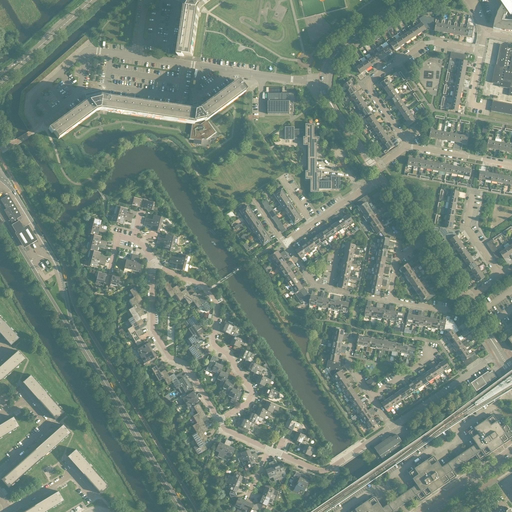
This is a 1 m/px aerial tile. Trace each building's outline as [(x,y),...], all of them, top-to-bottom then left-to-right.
[(208,2),(210,0),(186,0),(187,0),(186,8),(179,54),(193,56),(198,18),(200,10),(201,7),(208,2)] [(511,16),(511,0),(497,0),(498,1),(500,5),(501,7),(502,6),(507,12),(508,12),(510,15),(511,15),(511,16)] [(511,20),(510,21),(504,20),(505,17),(507,13),(507,12),(502,6),(501,7),(497,13),(498,14),(496,19),(495,19),(493,29),(502,31),(502,30),(505,31),(511,31),(511,20)] [(419,19),(422,23),(426,29),(428,28),(429,29),(432,29),(433,25),(434,25),(434,23),(433,23),(434,19),(423,16),(419,19)] [(413,24),(415,27),(416,26),(421,33),(426,29),(422,23),(417,26),(415,22),(413,24)] [(415,36),(421,33),(416,26),(415,27),(412,29),(410,26),(408,27),(410,31),(411,30),(415,36)] [(410,40),(415,36),(411,30),(410,31),(407,33),(405,29),(403,31),(405,34),(406,34),(410,40)] [(405,44),(410,40),(406,34),(405,34),(402,36),(399,33),(397,34),(400,38),(401,37),(405,44)] [(400,47),(405,44),(401,37),(400,38),(397,40),(394,37),(392,38),(395,41),(400,47)] [(394,51),(400,47),(395,41),(391,43),(389,40),(387,41),(390,45),(394,51)] [(511,49),(509,49),(510,46),(500,44),(496,65),(497,65),(496,66),(495,65),(495,67),(492,83),(500,85),(499,87),(510,89),(508,96),(509,96),(509,95),(511,95),(511,49)] [(379,47),(382,50),(387,56),(392,52),(388,46),(383,49),(381,45),(379,47)] [(382,60),(387,56),(382,50),(378,52),(376,49),(374,50),(376,54),(377,53),(382,60)] [(376,63),(382,60),(377,53),(376,54),(373,56),(371,53),(369,54),(371,57),(372,57),(376,63)] [(364,57),(366,61),(367,60),(371,67),(376,63),(372,57),(371,57),(368,59),(366,56),(364,57)] [(366,70),(371,67),(367,60),(366,61),(363,63),(360,60),(359,61),(361,64),(362,64),(366,70)] [(362,64),(361,64),(358,67),(355,63),(353,64),(356,68),(361,74),(366,70),(362,64)] [(384,89),(390,84),(387,79),(380,83),(384,89)] [(148,103),(146,117),(192,124),(190,139),(201,141),(202,140),(205,139),(206,140),(215,133),(206,121),(242,94),(244,93),(243,91),(239,86),(236,81),(198,109),(197,103),(192,104),(194,110),(193,110),(148,103)] [(344,94),(348,92),(347,91),(354,86),(350,81),(343,85),(346,90),(343,92),(344,94)] [(239,86),(243,91),(248,88),(244,82),(239,86)] [(394,89),(390,84),(384,89),(388,94),(394,89)] [(357,92),(354,86),(347,91),(348,92),(350,95),(346,97),(348,99),(351,97),(351,96),(357,92)] [(391,99),(398,95),(394,89),(388,94),(391,99)] [(146,117),(148,103),(102,97),(102,96),(102,95),(101,90),(93,92),(85,94),(86,99),(87,99),(87,100),(50,128),(58,139),(96,111),(100,110),(146,117)] [(351,104),(355,102),(354,101),(361,97),(357,92),(351,96),(351,97),(353,100),(350,102),(351,104)] [(289,114),(290,114),(290,112),(293,112),(293,93),(293,94),(268,94),(268,93),(268,101),(268,114),(289,114)] [(395,104),(401,100),(398,95),(391,99),(395,104)] [(364,102),(361,97),(354,101),(355,102),(357,105),(354,108),(355,110),(358,107),(358,106),(364,102)] [(398,110),(405,105),(401,100),(395,104),(398,110)] [(511,104),(493,101),(491,111),(511,115),(511,104)] [(358,115),(362,112),(361,112),(368,107),(364,102),(358,106),(358,107),(355,110),(358,115)] [(402,115),(408,110),(405,105),(398,110),(402,115)] [(364,116),(361,118),(362,120),(366,117),(367,119),(373,115),(371,113),(368,107),(361,112),(362,112),(364,116)] [(406,120),(412,116),(408,110),(402,115),(406,120)] [(370,125),(377,120),(373,115),(367,119),(366,119),(369,124),(366,126),(367,128),(371,125),(370,125)] [(412,116),(406,120),(409,125),(416,121),(412,116)] [(380,125),(377,120),(370,125),(371,125),(373,129),(369,131),(371,133),(374,131),(374,130),(380,125)] [(306,158),(317,158),(317,145),(319,145),(319,138),(319,137),(314,137),(314,125),(314,124),(306,124),(306,125),(306,130),(294,130),(294,127),(285,127),(286,127),(286,140),(285,140),(294,140),(294,137),(304,137),(304,145),(306,145),(306,158)] [(377,135),(384,131),(380,125),(374,130),(374,131),(376,134),(373,136),(374,138),(378,136),(377,135)] [(387,136),(384,131),(377,135),(378,136),(380,139),(377,141),(378,143),(381,141),(381,140),(387,136)] [(381,149),(385,146),(384,145),(391,141),(387,136),(381,140),(381,141),(384,144),(380,147),(381,149)] [(394,146),(391,141),(384,145),(385,146),(387,150),(384,152),(385,154),(389,151),(388,151),(394,146)] [(317,159),(317,158),(306,158),(306,171),(306,172),(306,179),(311,179),(311,192),(319,192),(319,189),(340,190),(340,189),(339,189),(339,177),(340,177),(336,177),(331,177),(331,179),(322,179),(322,171),(317,171),(317,159)] [(277,200),(285,195),(283,192),(284,191),(282,189),(279,191),(277,191),(274,192),(274,194),(271,197),(275,202),(277,200)] [(128,204),(127,205),(141,208),(144,199),(140,198),(140,199),(138,199),(139,194),(133,192),(132,197),(129,197),(131,197),(129,205),(128,204)] [(1,200),(6,210),(4,211),(12,224),(13,225),(18,222),(17,221),(18,221),(15,216),(16,216),(18,215),(20,214),(9,195),(8,196),(7,197),(5,198),(1,200)] [(287,197),(285,195),(277,200),(281,205),(289,199),(287,197)] [(147,200),(144,199),(141,208),(155,211),(153,211),(155,203),(157,204),(146,201),(147,200)] [(281,205),(284,210),(292,205),(290,202),(290,201),(289,199),(281,205)] [(358,208),(360,211),(361,210),(363,213),(370,208),(371,207),(369,204),(372,202),(370,200),(368,201),(365,203),(363,205),(361,206),(358,208)] [(293,207),(292,205),(284,210),(288,215),(296,209),(294,207),(293,207)] [(115,206),(114,214),(132,218),(133,215),(126,214),(127,209),(116,206),(115,206)] [(243,216),(251,210),(250,208),(249,208),(247,206),(245,207),(244,207),(243,207),(240,208),(240,210),(240,211),(239,212),(239,214),(241,217),(242,217),(243,216)] [(370,208),(363,213),(364,215),(363,216),(365,219),(378,210),(376,208),(372,211),(370,208)] [(288,215),(291,220),(298,215),(297,212),(297,211),(296,209),(288,215)] [(243,216),(242,217),(245,222),(254,216),(253,213),(253,212),(251,210),(243,216)] [(346,216),(343,218),(348,225),(350,224),(351,225),(354,223),(345,210),(343,212),(346,216)] [(368,221),(370,223),(377,218),(375,215),(379,212),(378,210),(365,219),(367,221),(368,221)] [(131,222),(132,218),(114,214),(116,215),(114,222),(112,221),(112,222),(123,224),(124,220),(131,222)] [(145,218),(145,221),(163,226),(161,225),(163,218),(165,219),(165,218),(153,215),(152,220),(145,218)] [(300,217),(298,215),(291,220),(294,225),(302,219),(301,217),(300,217)] [(248,227),(258,220),(257,218),(256,218),(254,216),(245,222),(248,227)] [(337,216),(335,217),(343,230),(349,227),(348,225),(343,218),(340,220),(337,216)] [(340,232),(343,230),(335,217),(332,219),(335,223),(332,225),(337,233),(339,231),(340,232)] [(88,226),(106,230),(107,227),(100,225),(101,221),(90,218),(92,219),(90,226),(88,226)] [(371,227),(372,229),(385,221),(383,219),(379,221),(377,218),(370,223),(371,226),(371,227)] [(258,220),(248,227),(252,232),(253,231),(261,226),(259,223),(260,222),(258,220)] [(13,225),(12,226),(12,227),(25,249),(38,241),(29,226),(24,229),(20,221),(18,222),(13,225)] [(163,226),(145,221),(144,225),(151,226),(150,231),(161,234),(159,233),(161,226),(163,226)] [(386,223),(385,221),(372,229),(374,232),(375,231),(377,234),(381,232),(381,231),(384,229),(382,226),(386,223)] [(335,234),(337,233),(332,225),(330,227),(327,223),(324,225),(333,237),(336,235),(335,234)] [(330,240),(333,237),(324,225),(322,226),(325,231),(322,232),(327,240),(329,238),(330,240)] [(86,234),(89,234),(97,236),(98,232),(105,234),(106,230),(88,226),(90,226),(88,234),(86,233),(86,234)] [(257,236),(265,230),(263,228),(261,226),(253,231),(257,236)] [(388,226),(384,229),(381,231),(381,232),(384,237),(384,238),(390,239),(395,240),(396,237),(394,236),(395,235),(388,226)] [(446,242),(450,240),(456,236),(455,233),(454,233),(453,233),(451,230),(440,228),(439,232),(446,242)] [(260,241),(268,236),(266,233),(266,232),(265,230),(257,236),(260,241)] [(325,241),(327,240),(322,232),(319,234),(316,230),(314,232),(323,244),(326,242),(325,241)] [(319,247),(323,244),(314,232),(311,233),(314,238),(311,240),(316,247),(319,245),(319,247)] [(89,234),(91,235),(89,242),(88,242),(106,246),(107,243),(100,241),(101,237),(97,236),(89,234)] [(158,237),(157,241),(176,245),(178,238),(177,237),(166,235),(165,239),(158,237)] [(268,236),(260,241),(264,246),(272,240),(270,238),(269,238),(268,236)] [(454,245),(460,241),(456,236),(450,240),(454,245)] [(314,248),(316,247),(311,240),(309,241),(306,237),(303,239),(312,252),(315,250),(314,248)] [(379,239),(378,243),(394,246),(394,243),(389,242),(390,239),(384,238),(381,237),(381,240),(379,239)] [(304,245),(301,247),(306,254),(308,253),(309,254),(312,252),(303,239),(301,241),(304,245)] [(176,245),(157,241),(156,244),(163,246),(162,250),(174,253),(175,252),(176,252),(177,252),(178,251),(178,250),(178,249),(178,248),(177,247),(176,246),(176,245)] [(457,250),(464,246),(460,241),(454,245),(457,250)] [(86,249),(89,250),(97,252),(98,248),(105,249),(106,246),(88,242),(89,242),(87,243),(86,248),(87,250),(86,249)] [(394,246),(378,243),(378,247),(379,247),(379,250),(387,251),(388,248),(393,249),(394,246)] [(304,255),(306,254),(301,247),(298,249),(295,244),(293,246),(301,259),(305,257),(304,255)] [(345,247),(344,250),(359,253),(360,250),(354,249),(355,245),(347,244),(346,247),(345,247)] [(461,256),(467,251),(464,246),(457,250),(461,256)] [(504,259),(509,256),(505,249),(500,253),(501,255),(503,258),(504,259)] [(89,250),(87,257),(87,258),(105,262),(106,259),(99,257),(101,253),(97,252),(89,250)] [(359,255),(359,253),(344,250),(344,253),(345,253),(344,256),(353,258),(353,254),(359,255)] [(377,252),(376,256),(391,259),(392,256),(387,255),(387,251),(379,250),(378,252),(377,252)] [(273,262),(286,254),(284,251),(280,254),(278,251),(271,256),(272,258),(271,259),(273,262)] [(464,261),(471,257),(467,251),(461,256),(464,261)] [(131,273),(135,255),(132,254),(130,261),(126,260),(123,271),(124,269),(131,271),(131,273)] [(170,260),(188,264),(186,264),(188,256),(190,257),(178,254),(177,258),(171,256),(170,260)] [(286,254),(273,262),(277,268),(278,267),(285,262),(283,259),(288,256),(286,254)] [(139,256),(135,255),(131,273),(132,271),(139,273),(138,275),(139,275),(141,264),(137,262),(139,256)] [(342,262),(357,265),(357,262),(352,261),(353,258),(344,256),(344,259),(343,259),(342,262)] [(377,260),(376,262),(385,264),(386,261),(391,262),(391,259),(376,256),(375,260),(377,260)] [(468,266),(474,262),(471,257),(464,261),(468,266)] [(105,265),(105,262),(87,258),(89,258),(87,266),(85,265),(94,267),(97,268),(98,264),(105,265)] [(188,264),(170,260),(169,263),(176,265),(175,269),(186,272),(184,271),(186,264),(188,264)] [(280,273),(293,264),(291,261),(287,264),(285,262),(278,267),(279,269),(278,270),(280,273)] [(402,272),(404,274),(411,269),(409,266),(414,263),(412,261),(400,269),(402,272)] [(356,268),(357,265),(342,262),(341,265),(343,266),(342,269),(351,270),(351,267),(356,268)] [(374,264),(374,268),(389,271),(390,268),(384,267),(385,264),(376,262),(376,265),(374,264)] [(471,271),(478,267),(474,262),(468,266),(471,271)] [(285,277),(292,272),(291,269),(295,266),(293,264),(280,273),(282,276),(284,275),(285,277)] [(475,277),(481,272),(478,267),(471,271),(475,277)] [(375,272),(374,275),(383,276),(383,273),(388,274),(389,271),(374,268),(373,272),(375,272)] [(411,269),(404,274),(406,277),(405,277),(407,280),(419,271),(418,269),(415,271),(413,268),(411,269)] [(340,275),(354,278),(355,275),(350,274),(351,270),(342,269),(341,272),(340,272),(340,275)] [(419,271),(407,280),(409,283),(410,282),(411,285),(419,280),(417,277),(421,274),(419,271)] [(107,284),(109,276),(106,275),(106,274),(106,275),(98,273),(98,272),(95,284),(103,286),(104,283),(107,284)] [(287,283),(300,274),(298,272),(294,275),(292,272),(285,277),(286,279),(285,280),(287,283)] [(485,278),(481,272),(475,277),(479,282),(485,278)] [(292,288),(300,283),(298,280),(302,277),(300,274),(287,283),(291,288),(292,288)] [(354,280),(354,278),(340,275),(339,278),(340,278),(340,281),(348,283),(349,279),(354,280)] [(372,277),(371,281),(387,284),(387,281),(382,280),(383,276),(374,275),(374,277),(372,277)] [(112,277),(109,276),(107,284),(110,285),(109,287),(117,289),(120,278),(119,277),(119,278),(112,276),(112,277)] [(171,297),(175,294),(169,285),(167,282),(169,281),(166,277),(161,280),(163,285),(171,297)] [(419,280),(411,285),(413,287),(412,288),(414,291),(426,282),(425,280),(421,283),(419,280)] [(174,281),(169,285),(175,294),(180,301),(184,298),(178,288),(176,286),(177,286),(174,281)] [(348,286),(348,283),(340,281),(339,284),(338,284),(337,287),(352,290),(353,287),(348,286)] [(372,285),(372,287),(380,289),(381,286),(386,287),(387,284),(371,281),(371,284),(372,285)] [(304,287),(308,285),(306,282),(301,285),(300,283),(292,288),(294,290),(292,291),(295,294),(304,287)] [(426,282),(414,291),(416,293),(417,292),(419,295),(426,290),(424,287),(428,284),(426,282)] [(183,285),(178,288),(184,298),(189,305),(193,302),(187,292),(186,290),(186,289),(183,285)] [(311,295),(309,294),(304,287),(295,294),(301,303),(303,302),(307,303),(306,305),(309,306),(311,295)] [(380,292),(380,289),(372,287),(371,290),(370,289),(369,293),(384,296),(385,293),(380,292)] [(140,308),(140,307),(145,304),(142,300),(134,288),(129,291),(134,298),(140,308)] [(198,308),(202,305),(196,296),(196,295),(194,293),(195,293),(192,289),(187,292),(193,302),(198,308)] [(428,293),(426,290),(419,295),(420,298),(419,298),(421,301),(423,300),(425,302),(435,295),(432,290),(428,293)] [(309,306),(313,307),(313,305),(316,306),(318,297),(314,296),(315,291),(312,291),(311,295),(309,306)] [(201,292),(196,295),(196,296),(202,305),(207,312),(211,309),(203,297),(204,297),(201,292)] [(322,308),(325,293),(322,293),(321,298),(318,297),(316,306),(318,306),(318,308),(322,308)] [(328,308),(330,299),(327,299),(328,294),(325,293),(322,308),(326,309),(326,308),(328,308)] [(334,311),(337,295),(334,295),(333,300),(330,299),(328,308),(331,309),(331,310),(334,311)] [(341,310),(342,302),(339,301),(340,296),(337,295),(334,311),(338,311),(338,310),(341,310)] [(342,302),(341,310),(343,311),(343,312),(347,313),(349,303),(350,298),(346,297),(345,302),(342,302)] [(134,298),(129,300),(133,307),(139,317),(144,314),(142,309),(141,310),(140,307),(140,308),(134,298)] [(369,316),(371,316),(373,308),(370,307),(371,302),(368,301),(365,316),(369,317),(369,316)] [(373,308),(371,316),(371,318),(377,319),(380,304),(377,303),(376,308),(373,308)] [(383,304),(380,304),(377,319),(381,320),(381,318),(384,319),(386,310),(382,309),(383,304)] [(389,311),(386,310),(384,319),(386,319),(386,321),(390,321),(393,306),(390,305),(389,311)] [(396,307),(393,306),(390,321),(394,322),(394,320),(396,321),(398,312),(395,312),(396,307)] [(133,307),(128,310),(132,317),(133,317),(139,327),(144,324),(141,319),(139,317),(133,307)] [(398,312),(396,321),(399,321),(398,323),(402,324),(405,308),(402,308),(401,313),(398,312)] [(411,324),(413,324),(415,315),(411,315),(412,310),(409,309),(406,324),(410,325),(411,324)] [(418,316),(415,315),(413,324),(415,325),(415,326),(419,327),(422,311),(419,311),(418,316)] [(425,312),(422,311),(419,327),(423,327),(423,326),(425,326),(427,318),(424,317),(425,312)] [(430,318),(427,318),(425,326),(428,327),(427,328),(431,329),(434,314),(431,313),(430,318)] [(438,329),(439,320),(436,319),(437,314),(434,314),(431,329),(435,330),(435,328),(438,329)] [(185,321),(190,328),(193,326),(199,336),(204,332),(201,328),(193,316),(192,316),(192,317),(185,321)] [(443,321),(439,320),(438,329),(440,329),(440,331),(444,331),(444,330),(447,316),(444,316),(443,321)] [(450,317),(447,316),(444,330),(447,331),(448,333),(453,330),(457,328),(452,320),(450,320),(450,317)] [(133,317),(132,317),(128,320),(132,327),(138,337),(138,336),(143,333),(141,329),(140,329),(139,327),(133,317)] [(225,324),(221,331),(228,334),(230,335),(233,336),(235,333),(236,333),(235,333),(237,329),(238,329),(231,326),(232,323),(225,320),(224,323),(225,324)] [(18,338),(8,326),(0,332),(0,333),(10,345),(11,346),(19,338),(18,338)] [(199,345),(204,342),(201,338),(199,336),(193,326),(190,328),(188,329),(192,336),(199,345)] [(134,342),(137,346),(143,343),(140,338),(140,339),(138,336),(138,337),(132,327),(127,329),(135,342),(134,342)] [(334,329),(333,335),(348,338),(349,335),(344,334),(344,331),(334,329)] [(455,333),(453,330),(448,333),(446,335),(448,338),(447,338),(448,341),(461,333),(459,330),(455,333)] [(451,343),(453,346),(460,341),(458,338),(462,335),(461,333),(448,341),(450,344),(451,343)] [(230,344),(234,346),(237,347),(238,348),(240,344),(244,346),(246,342),(233,336),(230,335),(228,334),(227,337),(232,339),(230,344)] [(334,339),(333,342),(342,343),(342,340),(348,341),(348,338),(333,335),(332,339),(334,339)] [(359,335),(356,350),(359,351),(360,348),(363,349),(364,346),(365,338),(362,337),(362,336),(359,335)] [(188,339),(192,345),(199,355),(204,352),(201,347),(200,347),(199,345),(192,336),(188,339)] [(365,338),(364,346),(367,347),(366,352),(369,352),(372,338),(368,337),(368,338),(365,338)] [(372,338),(369,352),(371,353),(372,348),(376,349),(378,340),(374,339),(375,338),(372,338)] [(378,340),(376,349),(380,349),(379,354),(381,355),(384,340),(381,339),(381,340),(378,340)] [(387,341),(384,340),(381,355),(384,355),(385,350),(389,351),(390,342),(387,342),(387,341)] [(141,357),(152,350),(146,341),(143,343),(137,346),(134,349),(135,351),(137,350),(141,357)] [(460,341),(453,346),(455,348),(454,349),(456,352),(468,343),(467,341),(462,344),(460,341)] [(341,346),(342,343),(333,342),(333,344),(331,344),(331,348),(346,351),(346,347),(341,346)] [(390,342),(389,351),(392,352),(391,357),(394,357),(397,342),(393,342),(393,343),(390,342)] [(400,343),(397,342),(394,357),(396,358),(397,353),(401,353),(403,345),(399,344),(400,343)] [(470,345),(468,343),(456,352),(457,354),(458,354),(460,356),(467,351),(465,348),(470,345)] [(403,345),(401,353),(405,354),(404,359),(406,359),(409,345),(406,344),(406,345),(403,345)] [(192,345),(187,348),(195,360),(198,365),(204,361),(201,357),(200,357),(199,355),(192,345)] [(412,345),(409,345),(406,359),(409,360),(410,355),(414,356),(415,347),(412,346),(412,345)] [(251,359),(251,358),(252,359),(254,355),(255,355),(238,348),(237,347),(234,346),(233,349),(241,352),(238,357),(245,360),(247,361),(251,362),(252,359),(251,359)] [(331,354),(340,356),(340,353),(345,354),(346,351),(331,348),(330,351),(331,352),(331,354)] [(148,365),(154,361),(157,359),(152,350),(141,357),(145,363),(143,364),(145,367),(148,365)] [(6,362),(13,370),(25,360),(25,359),(18,351),(17,352),(6,362)] [(467,351),(460,356),(462,359),(461,359),(463,362),(465,360),(468,359),(470,357),(473,356),(475,354),(474,351),(469,354),(467,351)] [(329,356),(328,360),(343,363),(344,360),(339,359),(340,356),(331,354),(330,357),(329,356)] [(221,371),(225,361),(222,360),(220,365),(215,363),(217,358),(212,355),(206,370),(211,372),(211,371),(215,373),(213,377),(217,379),(221,371)] [(439,364),(444,371),(446,370),(447,371),(450,369),(442,356),(439,358),(442,362),(439,364)] [(247,370),(254,373),(255,374),(255,373),(257,370),(261,372),(263,368),(251,362),(247,361),(245,360),(244,363),(249,365),(247,370)] [(332,377),(345,368),(342,370),(340,366),(340,363),(343,363),(328,360),(327,368),(330,369),(331,371),(330,371),(331,372),(330,373),(332,377)] [(157,368),(156,366),(157,366),(154,361),(148,365),(151,369),(159,381),(163,378),(157,368)] [(444,371),(439,364),(437,366),(434,361),(431,363),(440,376),(443,374),(442,373),(444,371)] [(0,367),(0,380),(1,381),(13,370),(6,362),(0,367)] [(440,376),(431,363),(428,365),(431,369),(429,371),(434,378),(436,377),(437,378),(440,376)] [(166,372),(165,370),(163,365),(157,368),(163,378),(167,385),(170,384),(172,382),(166,372)] [(217,379),(221,381),(219,385),(223,387),(226,380),(231,369),(228,368),(225,373),(221,371),(217,379)] [(336,379),(337,381),(344,376),(343,374),(347,371),(345,368),(332,377),(335,380),(336,379)] [(166,372),(172,382),(170,384),(174,391),(177,388),(181,386),(175,376),(174,374),(171,369),(166,372)] [(434,378),(429,371),(426,373),(423,369),(421,370),(429,383),(433,381),(432,380),(434,378)] [(429,383),(421,370),(418,372),(421,376),(418,378),(423,385),(425,384),(426,385),(429,383)] [(468,385),(474,393),(497,378),(492,371),(489,373),(488,372),(468,385)] [(175,376),(181,386),(177,388),(182,395),(190,390),(183,378),(180,373),(175,376)] [(264,387),(264,386),(265,383),(270,385),(272,381),(255,373),(255,374),(254,373),(252,376),(258,378),(255,383),(260,385),(264,387)] [(23,384),(34,395),(42,388),(31,376),(31,375),(22,383),(23,384)] [(337,384),(340,388),(352,379),(351,376),(346,379),(344,376),(337,381),(339,384),(337,384)] [(423,385),(418,378),(416,380),(413,376),(410,377),(419,390),(422,388),(421,387),(423,385)] [(224,394),(228,396),(232,388),(236,378),(233,377),(231,382),(226,380),(223,387),(222,388),(226,389),(224,394)] [(419,390),(410,377),(407,379),(410,384),(408,385),(413,393),(415,391),(416,393),(419,390)] [(343,390),(344,392),(352,387),(350,384),(354,381),(352,379),(340,388),(342,391),(343,390)] [(413,393),(408,385),(405,387),(402,383),(400,385),(408,398),(411,395),(411,394),(413,393)] [(228,396),(232,398),(230,402),(234,404),(236,399),(238,400),(242,393),(239,391),(242,386),(239,385),(236,390),(232,388),(228,396)] [(264,396),(272,400),(274,396),(278,398),(280,394),(264,386),(264,387),(260,385),(258,388),(266,391),(264,396)] [(408,398),(400,385),(397,386),(400,391),(397,393),(402,400),(404,398),(405,400),(408,398)] [(344,395),(347,398),(359,389),(358,387),(353,390),(352,387),(344,392),(346,394),(344,395)] [(44,407),(53,400),(42,388),(34,395),(44,407)] [(185,403),(196,396),(192,389),(190,390),(182,395),(179,397),(181,399),(182,398),(185,403)] [(350,400),(351,402),(359,397),(357,395),(361,392),(359,389),(347,398),(349,401),(350,400)] [(400,401),(402,400),(397,393),(395,394),(392,390),(389,392),(398,405),(401,402),(400,401)] [(387,400),(392,407),(394,406),(395,407),(398,405),(389,392),(387,394),(389,398),(387,400)] [(501,398),(497,393),(486,401),(489,405),(501,398)] [(193,407),(198,404),(200,403),(196,396),(185,403),(187,407),(186,408),(187,410),(193,407)] [(352,405),(354,408),(367,400),(365,397),(361,400),(359,397),(351,402),(353,404),(352,405)] [(392,407),(387,400),(384,401),(381,397),(379,399),(387,412),(391,410),(390,408),(392,407)] [(266,405),(263,409),(271,413),(272,413),(273,409),(278,411),(279,407),(262,399),(260,402),(266,405)] [(53,400),(44,407),(55,419),(55,420),(64,413),(63,412),(53,400)] [(357,414),(359,413),(366,408),(364,405),(368,402),(367,400),(354,408),(357,414)] [(460,455),(459,456),(464,463),(465,462),(465,463),(469,459),(471,458),(475,455),(478,460),(479,459),(480,460),(480,459),(481,460),(485,457),(485,456),(486,456),(486,455),(487,456),(491,453),(491,452),(492,452),(492,451),(493,452),(497,449),(497,448),(498,448),(498,447),(499,448),(503,445),(503,444),(504,444),(503,444),(504,443),(505,444),(509,441),(508,440),(509,440),(510,440),(509,439),(510,439),(511,440),(511,438),(511,430),(511,429),(511,430),(511,429),(511,428),(509,425),(511,423),(511,408),(509,405),(509,403),(505,406),(499,410),(507,422),(506,423),(501,427),(498,422),(497,421),(494,416),(493,415),(492,416),(487,419),(486,420),(481,423),(480,424),(475,427),(476,427),(474,428),(469,431),(470,431),(468,432),(469,433),(472,438),(473,439),(476,444),(472,447),(466,451),(464,452),(460,455)] [(203,423),(204,423),(209,420),(206,416),(205,416),(198,404),(193,407),(196,411),(197,414),(197,413),(203,423)] [(263,418),(263,419),(265,415),(270,417),(271,413),(263,409),(254,405),(252,408),(257,410),(255,415),(263,418)] [(359,416),(361,419),(374,410),(372,408),(368,410),(366,408),(359,413),(360,415),(359,416)] [(255,424),(257,421),(261,422),(263,419),(263,418),(255,415),(246,410),(244,413),(249,416),(247,420),(247,421),(255,424)] [(364,421),(366,423),(373,418),(371,416),(376,413),(374,410),(361,419),(363,422),(364,421)] [(195,415),(193,416),(197,423),(203,433),(208,430),(205,425),(205,426),(204,423),(203,423),(197,413),(197,414),(196,411),(193,413),(195,415)] [(12,418),(0,425),(0,427),(5,435),(18,427),(19,427),(13,417),(12,418)] [(285,427),(283,433),(286,434),(288,429),(293,431),(293,430),(294,427),(299,429),(300,425),(296,423),(297,419),(293,417),(291,420),(288,419),(284,427),(285,427)] [(247,421),(247,420),(243,418),(239,426),(237,429),(247,433),(250,427),(253,428),(255,424),(247,421)] [(375,421),(373,418),(366,423),(367,425),(366,426),(368,430),(381,421),(379,418),(375,421)] [(202,443),(208,440),(205,435),(204,435),(203,433),(197,423),(192,426),(196,433),(202,443)] [(62,426),(51,436),(58,444),(70,434),(70,433),(63,425),(62,426)] [(449,427),(436,436),(437,436),(441,442),(440,442),(441,442),(454,433),(453,433),(449,427),(450,427),(449,427)] [(293,440),(300,443),(301,443),(303,440),(307,442),(309,438),(293,430),(293,431),(288,429),(286,434),(289,435),(290,433),(295,435),(293,440)] [(196,433),(191,436),(197,445),(193,447),(198,455),(207,449),(204,445),(202,443),(196,433)] [(391,436),(374,448),(380,456),(382,459),(404,444),(403,444),(402,441),(397,435),(392,438),(391,437),(391,436)] [(45,455),(58,444),(51,436),(38,447),(45,455)] [(221,459),(229,441),(226,440),(224,445),(219,443),(215,451),(219,452),(217,457),(221,459)] [(232,442),(229,441),(221,459),(225,460),(227,456),(231,458),(234,449),(229,447),(232,442)] [(301,443),(300,443),(298,446),(304,448),(301,453),(310,456),(311,453),(316,455),(317,450),(301,443)] [(38,447),(26,458),(33,466),(45,455),(38,447)] [(78,469),(87,462),(76,450),(67,457),(68,458),(78,469)] [(237,459),(239,463),(257,456),(256,453),(251,455),(249,450),(240,453),(242,457),(237,459)] [(257,456),(239,463),(240,467),(245,465),(246,469),(248,472),(252,470),(251,467),(255,466),(253,461),(258,459),(257,456)] [(407,492),(406,492),(411,500),(411,499),(416,496),(419,501),(420,500),(420,501),(421,500),(422,501),(426,498),(425,497),(426,497),(427,496),(427,497),(432,494),(431,493),(432,493),(433,492),(433,493),(438,490),(437,489),(438,489),(438,488),(439,488),(439,489),(444,486),(443,485),(444,485),(444,484),(445,484),(445,485),(450,482),(449,481),(450,480),(450,481),(450,480),(451,480),(451,481),(456,478),(455,477),(456,476),(455,476),(456,475),(453,471),(457,468),(457,467),(459,466),(459,467),(463,464),(463,463),(464,463),(459,456),(458,456),(454,459),(453,460),(452,460),(442,467),(439,463),(438,461),(435,457),(434,456),(432,457),(432,456),(428,460),(427,461),(426,461),(422,464),(421,465),(420,465),(416,468),(415,469),(410,472),(409,473),(410,474),(413,479),(414,480),(417,485),(406,492),(407,492)] [(21,477),(33,466),(26,458),(14,469),(21,477)] [(274,461),(271,462),(278,480),(282,479),(281,474),(285,473),(281,464),(276,466),(274,461)] [(89,481),(97,474),(87,462),(78,469),(89,481)] [(274,482),(278,480),(271,462),(268,463),(270,468),(265,470),(269,479),(272,477),(274,482)] [(21,477),(14,469),(2,479),(1,480),(9,488),(9,487),(21,477)] [(228,475),(226,479),(239,485),(242,477),(243,478),(244,475),(239,472),(238,475),(235,474),(234,473),(232,477),(228,475)] [(303,479),(304,476),(296,472),(290,486),(295,488),(294,491),(298,493),(300,490),(304,492),(308,481),(303,479)] [(108,486),(97,474),(89,481),(100,493),(99,493),(100,494),(109,487),(108,486)] [(236,493),(239,485),(226,479),(225,483),(229,485),(227,489),(231,491),(229,494),(231,497),(236,495),(235,493),(236,493)] [(265,487),(262,495),(275,501),(277,494),(278,493),(277,493),(277,492),(270,489),(271,486),(266,484),(264,487),(265,487)] [(57,492),(44,500),(50,509),(63,501),(64,501),(58,491),(57,492)] [(410,500),(411,500),(406,492),(405,493),(400,496),(401,496),(399,497),(395,500),(393,501),(383,508),(380,504),(379,504),(378,502),(379,502),(376,498),(375,498),(374,497),(373,497),(369,500),(367,502),(367,501),(363,504),(363,505),(361,506),(361,505),(357,508),(357,509),(355,510),(351,511),(394,511),(398,508),(400,507),(404,504),(405,503),(406,503),(410,500)] [(235,511),(240,511),(245,501),(238,498),(237,498),(236,495),(231,497),(232,500),(236,502),(234,506),(238,508),(235,511)] [(259,503),(256,504),(258,510),(261,509),(263,505),(267,506),(268,503),(273,505),(275,501),(262,495),(258,503),(259,503)] [(45,511),(50,509),(44,500),(30,508),(32,511),(45,511)] [(253,505),(245,501),(240,511),(250,511),(251,509),(255,511),(258,510),(256,504),(253,505)]
